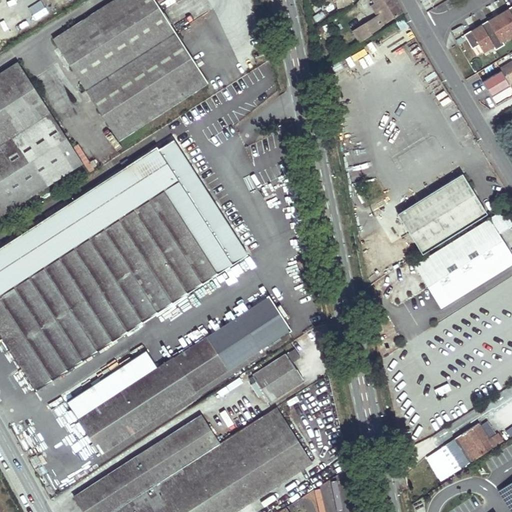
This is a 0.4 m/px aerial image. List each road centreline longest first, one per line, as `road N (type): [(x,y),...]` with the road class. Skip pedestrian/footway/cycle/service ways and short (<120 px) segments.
road 1 (primary): [(283,0),(387,511)]
road 2 (unknown): [(391,178),(365,95),(378,72),(398,67),(422,82),(453,152),(484,186)]
